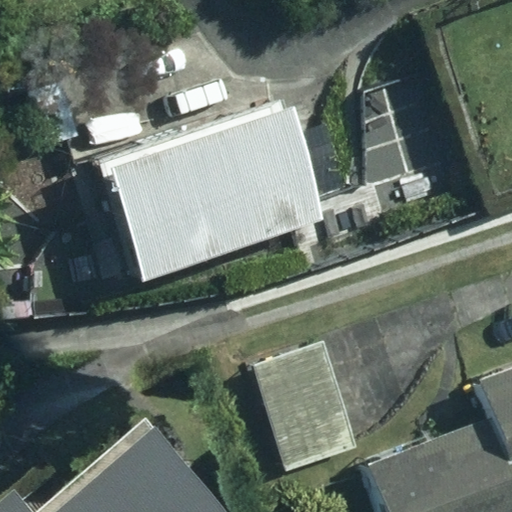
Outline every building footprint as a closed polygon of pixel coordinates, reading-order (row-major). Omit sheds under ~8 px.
[(19,73),(34,149),(77,141),(62,64),(19,73)] [(135,282),(319,221),(285,100),(96,163),(135,282)] [(322,342),(250,366),(283,471),(353,448),(322,342)] [(511,511),(511,367),(476,380),(491,419),(362,464),(379,511),(511,511)] [(215,511),(145,432),(53,511),(215,511)] [(340,511),(337,501),(301,510),(301,511),(340,511)]
